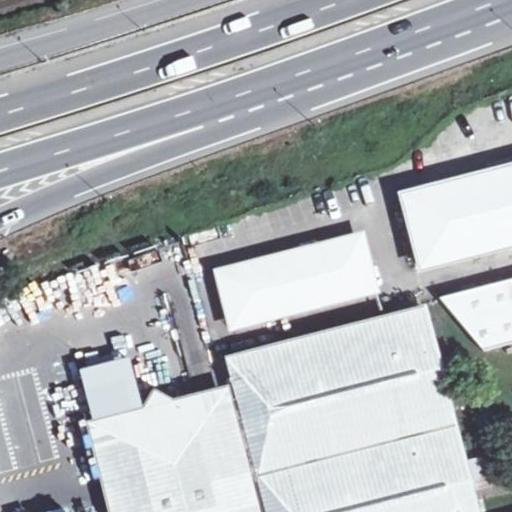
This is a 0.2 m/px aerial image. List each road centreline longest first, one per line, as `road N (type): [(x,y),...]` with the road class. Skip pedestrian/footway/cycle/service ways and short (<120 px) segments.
road 1 (trunk): [(0,220),(511,2)]
road 2 (trunk): [(0,172),(509,0)]
road 3 (trunk): [(344,0),(0,114)]
road 4 (trunk): [(194,0),(0,62)]
